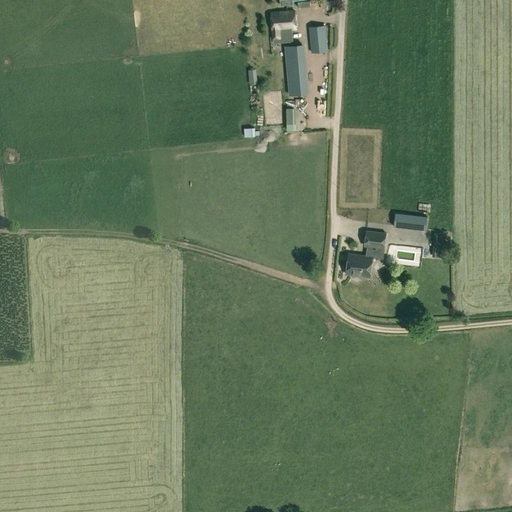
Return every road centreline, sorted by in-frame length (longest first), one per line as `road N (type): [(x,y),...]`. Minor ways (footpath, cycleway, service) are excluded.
road 1 (track): [(343,0),(332,305),(362,325),(391,329),(511,321)]
road 2 (track): [(0,229),(178,243),(327,290)]
